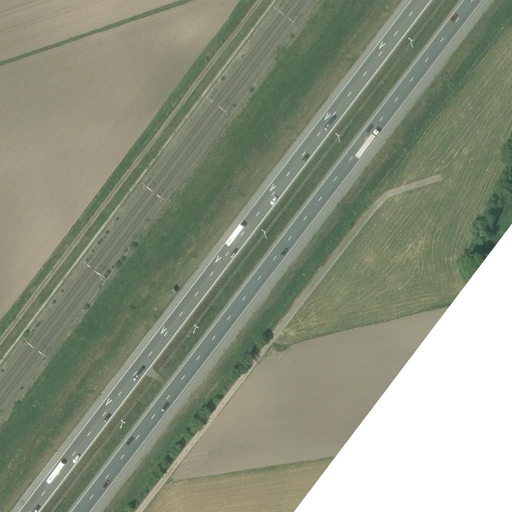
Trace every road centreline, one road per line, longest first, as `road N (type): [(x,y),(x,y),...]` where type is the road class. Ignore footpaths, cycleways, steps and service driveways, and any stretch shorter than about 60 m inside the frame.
road 1 (motorway): [(423,0),(30,511)]
road 2 (motorway): [(85,511),(477,0)]
road 3 (unknown): [(133,511),(266,338)]
